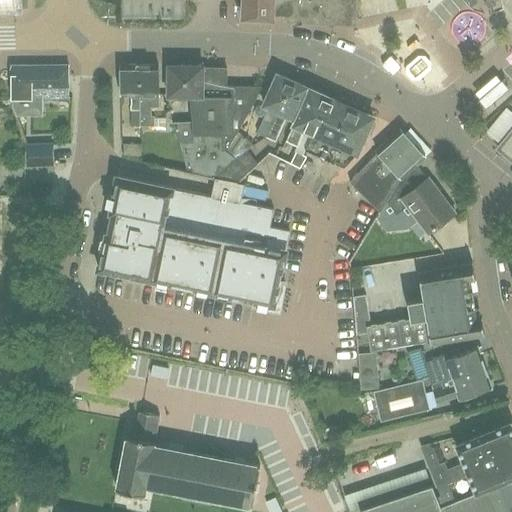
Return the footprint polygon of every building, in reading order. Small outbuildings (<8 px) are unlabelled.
[(243,0),(242,17),(272,19),(272,14),(354,18),(354,0),(243,0)] [(140,111),(139,63),(120,63),(121,94),(131,94),(131,109),(131,110),(140,111)] [(159,107),(159,94),(158,63),(139,63),(140,111),(140,125),(155,125),(155,117),(155,115),(151,115),(152,106),(159,107)] [(39,79),(39,64),(11,64),(11,78),(11,98),(14,106),(21,105),(21,97),(31,97),(31,86),(35,86),(35,79),(39,79)] [(31,97),(32,97),(68,96),(68,64),(39,64),(39,79),(35,79),(35,86),(31,86),(31,97)] [(188,170),(214,175),(235,158),(225,152),(237,131),(238,130),(256,98),(262,86),(228,86),(228,70),(204,70),(204,64),(169,64),(169,96),(170,96),(170,99),(192,99),(193,121),(173,122),(175,133),(181,142),(187,167),(188,170)] [(266,135),(292,80),(278,74),(264,106),(268,108),(258,131),(266,135)] [(292,117),(306,87),(292,80),(266,135),(275,139),(285,119),(280,117),(282,113),(292,117)] [(313,134),(329,97),(310,88),(287,141),(297,146),(305,130),(313,134)] [(357,154),(374,117),(329,97),(313,134),(306,150),(344,167),(357,154)] [(155,117),(155,125),(165,126),(165,117),(155,117)] [(415,163),(424,155),(400,129),(376,150),(378,152),(350,180),(380,210),(385,201),(400,177),(415,163)] [(511,154),(511,132),(501,146),(511,154)] [(123,144),(123,156),(141,155),(140,143),(123,144)] [(27,166),(53,165),(53,144),(27,145),(27,166)] [(300,169),(307,156),(298,152),(292,165),(300,169)] [(427,179),(415,163),(400,177),(385,201),(396,213),(407,205),(427,232),(454,213),(428,178),(427,179)] [(212,196),(118,177),(110,212),(113,213),(108,234),(106,233),(99,269),(275,305),(290,231),(271,227),(274,209),(241,202),(245,184),(238,183),(238,182),(216,177),(212,196)] [(478,318),(471,279),(476,278),(473,262),(419,271),(424,297),(408,299),(411,318),(371,324),(366,295),(354,297),(357,334),(368,332),(371,351),(426,341),(427,343),(485,333),(482,318),(478,318)] [(432,384),(483,366),(477,347),(460,353),(459,350),(445,355),(424,362),(412,367),(417,382),(421,381),(422,386),(431,383),(432,384)] [(476,396),(475,393),(490,387),(483,366),(432,384),(438,402),(459,395),(461,401),(476,396)] [(378,377),(360,378),(361,390),(379,388),(378,377)] [(381,421),(428,409),(422,386),(421,381),(374,392),(381,421)] [(301,388),(291,392),(308,434),(317,431),(301,388)] [(154,444),(160,415),(139,410),(134,436),(127,435),(116,488),(145,494),(147,485),(252,506),(260,465),(183,450),(185,439),(170,436),(168,447),(154,444)] [(436,481),(467,469),(511,450),(511,426),(511,423),(457,445),(464,462),(447,469),(445,463),(440,465),(431,444),(422,446),(436,481)] [(321,430),(324,439),(347,433),(345,424),(321,430)] [(511,450),(467,469),(436,481),(442,496),(446,505),(455,502),(447,484),(452,482),(469,475),(477,493),(511,478),(511,450)] [(511,511),(511,478),(477,493),(446,505),(442,496),(438,498),(432,484),(359,508),(361,511),(511,511)]
